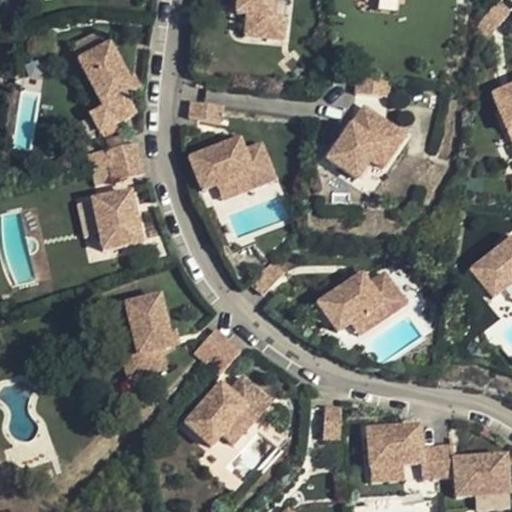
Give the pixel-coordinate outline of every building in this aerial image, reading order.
[(236,14),(238,0),(236,0),(230,0),(228,13),(236,14)] [(272,0),(237,0),(238,0),(236,14),(236,16),(246,17),(244,37),(282,43),(285,21),(271,19),(272,0)] [(285,21),(287,0),(272,0),(271,19),(285,21)] [(509,15),(496,4),(477,28),(489,39),(509,15)] [(102,40),(99,34),(93,36),(97,42),(102,40)] [(97,42),(93,36),(71,48),(79,63),(101,51),(99,46),(104,43),(102,40),(97,42)] [(101,51),(79,63),(103,109),(90,115),(100,135),(134,116),(125,99),(134,94),(134,92),(127,80),(109,47),(106,48),(101,51)] [(133,76),(127,80),(134,92),(140,88),(133,76)] [(387,99),(389,82),(358,79),(356,95),(387,99)] [(511,88),(493,97),(508,133),(511,130),(511,88)] [(221,124),(224,107),(192,103),(190,120),(221,124)] [(392,129),(364,109),(328,161),(356,181),(370,161),(392,129)] [(405,137),(392,129),(370,161),(382,170),(405,137)] [(221,140),(224,147),(237,142),(234,135),(221,140)] [(190,161),(202,193),(216,187),(251,174),(256,188),(276,180),(262,144),(243,151),(239,142),(237,142),(224,147),(190,161)] [(140,160),(136,143),(105,150),(109,167),(140,160)] [(144,176),(140,160),(109,167),(113,183),(144,176)] [(222,201),(256,188),(251,174),(216,187),(222,201)] [(127,207),(133,206),(130,195),(92,203),(103,253),(141,245),(134,214),(129,215),(127,207)] [(496,243),(501,249),(511,240),(507,234),(496,243)] [(472,272),(493,299),(505,290),(511,284),(511,240),(501,249),(472,272)] [(286,273),(273,261),(251,285),(264,296),(286,273)] [(344,278),(349,284),(360,276),(356,270),(344,278)] [(318,306),(338,334),(351,325),(381,305),(389,317),(407,305),(385,273),(368,284),(362,275),(360,276),(349,284),(318,306)] [(159,298),(126,306),(129,321),(137,356),(123,360),(128,381),(165,372),(161,352),(172,349),(171,347),(168,334),(159,298)] [(359,337),(389,317),(381,305),(351,325),(359,337)] [(114,324),(123,360),(137,356),(129,321),(114,324)] [(228,342),(215,330),(194,354),(206,365),(228,342)] [(176,332),(168,334),(171,347),(178,346),(176,332)] [(241,354),(228,342),(206,365),(219,377),(241,354)] [(185,425),(211,448),(221,436),(245,409),(256,419),(271,403),(242,377),(228,393),(220,386),(185,425)] [(204,392),(210,397),(219,387),(213,382),(204,392)] [(232,446),(256,419),(245,409),(221,436),(232,446)] [(341,410),(325,409),(323,441),(339,442),(341,410)] [(419,427),(407,428),(408,433),(399,434),(399,428),(367,430),(370,469),(402,466),(421,465),(420,450),(419,427)] [(452,447),(436,448),(438,481),(455,479),(453,461),(452,447)] [(436,448),(420,450),(421,465),(423,481),(438,481),(436,448)] [(505,458),(494,458),(494,464),(486,464),(486,459),(453,461),(455,479),(457,500),(508,496),(505,458)] [(371,484),(403,481),(402,466),(370,469),(371,484)] [(11,477),(0,481),(0,496),(16,490),(11,477)]
